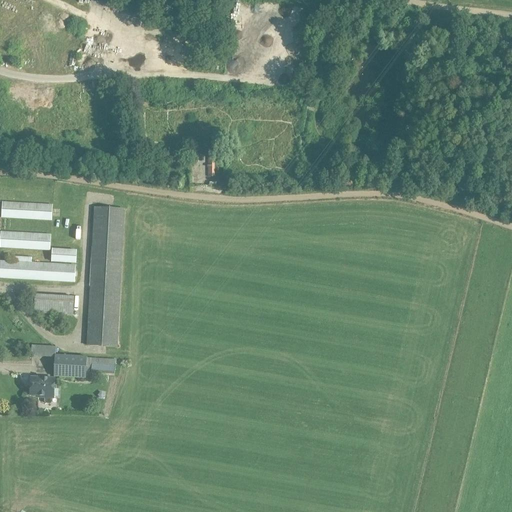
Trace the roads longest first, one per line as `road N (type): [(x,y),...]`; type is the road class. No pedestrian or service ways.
road 1 (track): [(0,172),(218,199),(328,196)]
road 2 (track): [(328,196),(395,195),(511,226)]
road 3 (track): [(511,16),(378,0)]
